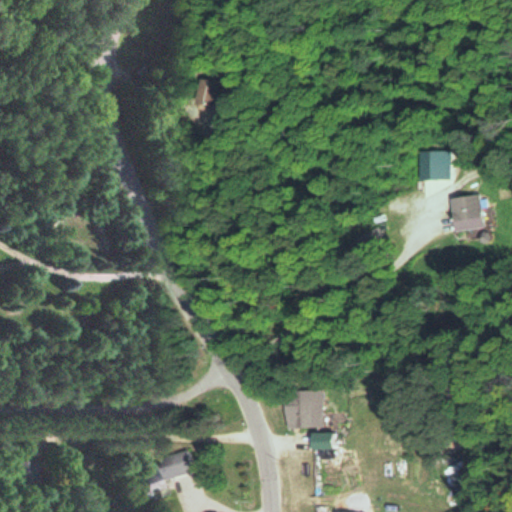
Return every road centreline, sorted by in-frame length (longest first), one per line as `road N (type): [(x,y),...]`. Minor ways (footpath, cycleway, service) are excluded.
road 1 (residential): [(273,511),(253,396),(161,245),(110,112),(117,33),(135,0)]
road 2 (residential): [(0,398),(160,403),(232,364)]
